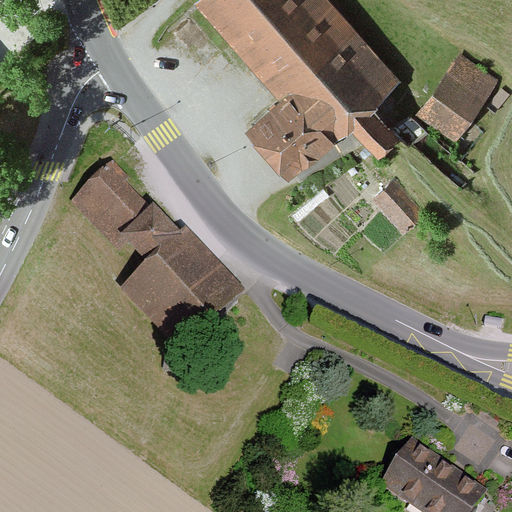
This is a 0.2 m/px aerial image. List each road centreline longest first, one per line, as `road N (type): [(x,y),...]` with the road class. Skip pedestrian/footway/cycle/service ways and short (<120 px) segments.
road 1 (secondary): [(108,58),(231,229),(264,256),(511,365)]
road 2 (secondary): [(108,58),(72,104),(0,277)]
